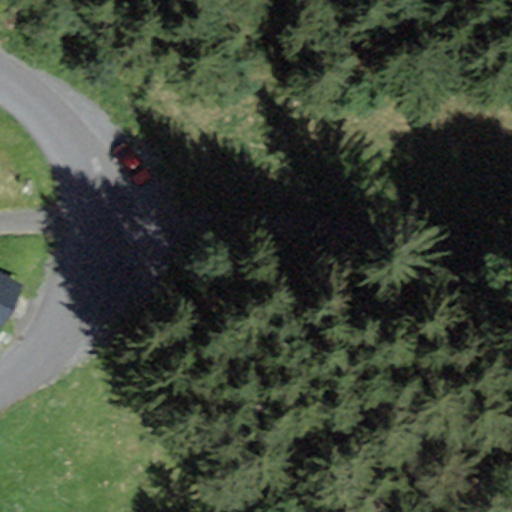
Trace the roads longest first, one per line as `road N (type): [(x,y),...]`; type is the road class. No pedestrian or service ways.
road 1 (track): [(93,213),(511,239)]
road 2 (unclassified): [(93,213),(89,275),(52,348),(0,386)]
road 3 (residential): [(93,213),(66,133),(0,76)]
